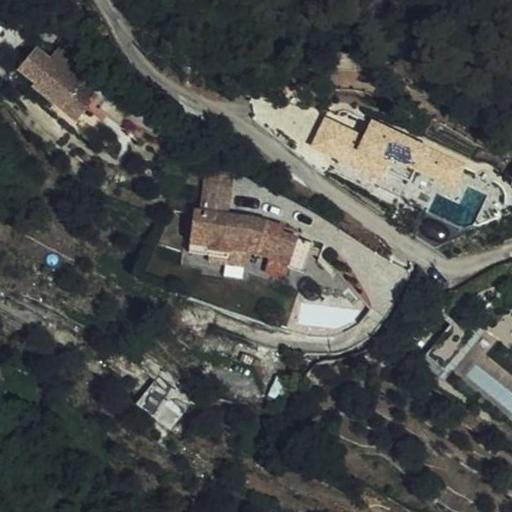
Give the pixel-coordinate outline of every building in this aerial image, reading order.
[(29,37),(6,59),(40,95),(43,91),(66,72),(72,78),(81,70),(51,39),(41,49),(29,37)] [(43,91),(40,95),(46,102),(54,95),(67,109),(84,94),(70,80),(72,78),(66,72),(43,91)] [(60,116),(67,109),(54,95),(46,102),(60,116)] [(345,106),(366,118),(372,107),(351,95),(345,106)] [(306,140),(317,121),(301,112),(283,146),(317,171),(325,166),(332,155),(306,140)] [(332,155),(336,148),(347,128),(321,113),(317,121),(306,140),(332,155)] [(366,118),(357,134),(365,138),(373,123),(366,118)] [(347,128),(336,148),(349,156),(345,162),(375,180),(380,169),(402,182),(408,170),(425,179),(436,159),(373,123),(365,138),(357,134),(347,128)] [(349,156),(336,148),(332,155),(345,162),(349,156)] [(204,158),(202,173),(227,179),(230,162),(204,158)] [(453,169),(436,159),(425,179),(442,189),(453,169)] [(222,211),(227,179),(202,173),(197,201),(190,200),(183,242),(203,246),(204,246),(204,242),(222,245),(223,240),(240,243),(250,245),(262,252),(263,249),(282,259),(279,265),(293,271),(306,242),(263,219),(222,211)] [(202,252),(237,258),(240,243),(223,240),(222,245),(204,242),(204,246),(203,246),(202,252)] [(256,263),(274,273),(279,265),(282,259),(263,249),(262,252),(256,263)] [(460,319),(424,360),(440,374),(475,331),(460,319)] [(163,436),(192,397),(158,372),(129,410),(163,436)]
